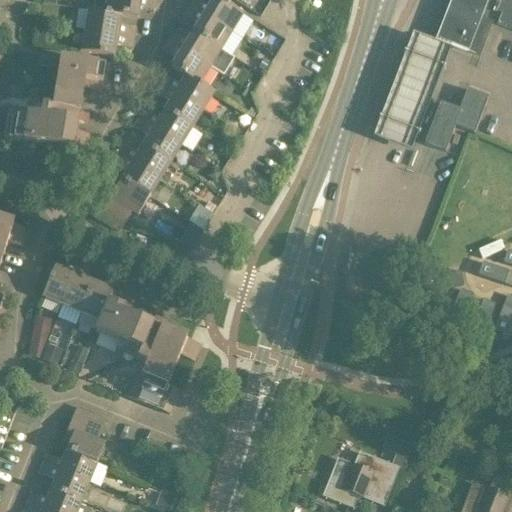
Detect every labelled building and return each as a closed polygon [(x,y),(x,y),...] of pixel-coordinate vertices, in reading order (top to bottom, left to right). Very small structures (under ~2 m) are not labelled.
[(156,3),(139,0),(105,0),(104,14),(120,17),(119,19),(136,22),(138,10),(154,13),(156,3)] [(193,0),(189,9),(231,35),(242,17),(215,0),(213,0),(208,9),(194,0),(193,0)] [(488,0),(450,0),(435,41),(480,58),(492,24),(481,20),(488,0)] [(220,52),(231,35),(189,9),(183,17),(197,26),(192,35),(220,52)] [(120,17),(104,14),(87,11),(84,33),(133,41),(134,31),(118,28),(119,19),(120,17)] [(133,41),(84,33),(80,54),(113,59),(115,48),(131,51),(133,41)] [(220,52),(192,35),(187,43),(172,35),(167,43),(209,69),(220,52)] [(451,55),(410,40),(371,143),(412,158),(451,55)] [(199,86),(209,69),(167,43),(162,52),(176,61),(170,70),(184,79),(185,78),(213,95),(199,86)] [(100,92),(104,69),(59,61),(51,107),(42,105),(40,118),(28,116),(28,112),(8,109),(3,140),(88,154),(91,136),(75,134),(76,124),(85,125),(87,116),(78,115),(82,89),(100,92)] [(202,113),(213,95),(185,78),(184,79),(179,87),(165,78),(160,87),(202,113)] [(202,113),(160,87),(154,96),(169,104),(163,113),(191,130),(202,113)] [(424,145),(445,153),(455,127),(474,134),(487,99),(466,91),(458,111),(439,104),(424,145)] [(144,113),(138,121),(180,147),(191,130),(163,113),(158,122),(144,113)] [(180,147),(138,121),(133,130),(147,139),(142,148),(170,165),(180,147)] [(122,147),(117,156),(159,182),(170,165),(142,148),(136,156),(122,147)] [(159,182),(117,156),(111,165),(125,174),(120,182),(148,199),(159,182)] [(137,218),(148,199),(120,182),(115,191),(109,187),(91,217),(118,234),(130,214),(137,218)] [(0,263),(6,244),(21,249),(27,232),(0,223),(0,263)] [(500,242),(477,251),(481,260),(504,251),(500,242)] [(511,253),(506,252),(502,265),(511,267),(511,253)] [(61,307),(80,261),(70,257),(64,272),(54,268),(41,298),(61,307)] [(89,265),(80,261),(61,307),(80,314),(92,284),(83,280),(89,265)] [(482,264),(477,277),(503,286),(508,273),(482,264)] [(102,288),(92,284),(80,314),(99,322),(112,292),(118,277),(108,273),(102,288)] [(450,275),(423,281),(426,294),(453,289),(450,275)] [(134,301),(112,292),(99,322),(94,334),(119,344),(115,352),(146,365),(141,376),(137,375),(127,399),(168,416),(178,392),(167,387),(178,358),(193,364),(200,348),(159,331),(163,323),(154,319),(151,327),(127,318),(134,301)] [(448,322),(446,326),(459,331),(459,330),(469,305),(456,300),(448,322)] [(511,309),(503,306),(493,332),(506,337),(511,320),(511,309)] [(478,311),(469,336),(482,341),(491,315),(478,311)] [(40,315),(24,353),(39,359),(54,321),(40,315)] [(64,454),(95,466),(103,446),(96,443),(105,421),(75,409),(62,442),(68,444),(64,454)] [(45,457),(42,466),(88,485),(95,466),(64,454),(61,463),(45,457)] [(358,498),(384,508),(398,470),(360,455),(354,471),(337,464),(323,498),(353,510),(358,498)] [(80,504),(88,485),(42,466),(38,476),(53,482),(50,491),(80,504)] [(511,511),(511,485),(494,478),(488,494),(472,487),(462,511),(511,511)] [(30,494),(26,504),(46,511),(77,511),(80,504),(50,491),(46,501),(30,494)]
